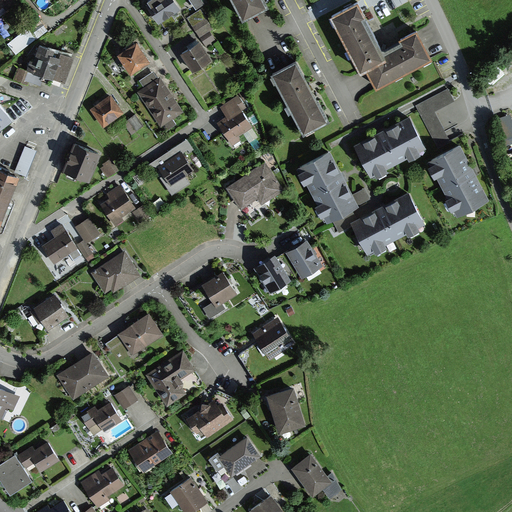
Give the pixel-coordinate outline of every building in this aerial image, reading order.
[(17,2),(14,0),(0,0),(0,13),(1,15),(17,2)] [(176,0),(145,0),(159,20),(160,19),(165,27),(177,19),(172,12),(181,6),(176,0)] [(264,0),(235,0),(243,15),(266,2),(264,0)] [(360,0),(351,0),(331,12),(361,67),(366,65),(376,85),(433,55),(417,26),(398,36),(400,39),(384,47),(365,13),(367,12),(360,0)] [(200,8),(187,17),(207,46),(217,40),(210,30),(213,28),(200,8)] [(28,26),(7,42),(16,53),(46,29),(43,25),(33,32),(28,26)] [(118,51),(130,71),(150,59),(137,39),(118,51)] [(199,39),(180,52),(193,70),(212,57),(199,39)] [(60,49),(39,41),(33,57),(30,56),(26,66),(29,67),(28,69),(19,66),(14,79),(40,88),(44,77),(63,83),(73,55),(60,50),(60,49)] [(270,71),(302,131),(328,117),(295,57),(270,71)] [(173,117),(184,110),(161,75),(158,77),(154,70),(137,80),(141,87),(137,90),(160,127),(163,125),(166,130),(176,123),(173,117)] [(447,87),(415,104),(439,151),(452,144),(434,109),(453,99),(447,87)] [(124,110),(111,92),(91,106),(103,124),(124,110)] [(227,114),(218,120),(233,144),(241,138),(239,135),(255,125),(243,106),(245,105),(239,94),(221,105),(227,114)] [(0,124),(1,126),(11,118),(0,103),(0,124)] [(135,112),(122,122),(131,134),(144,125),(135,112)] [(354,142),(371,176),(427,147),(409,113),(354,142)] [(165,173),(161,176),(172,193),(190,181),(185,174),(194,168),(184,153),(194,146),(188,137),(149,163),(159,165),(165,173)] [(90,178),(101,150),(75,140),(64,168),(90,178)] [(460,142),(429,158),(430,160),(427,162),(434,176),(436,175),(446,194),(444,195),(455,216),(489,198),(460,142)] [(329,150),(299,165),(300,167),(297,168),(304,182),(307,180),(317,200),(313,202),(324,222),(332,218),(338,231),(352,223),(351,220),(357,217),(352,207),(370,197),(365,186),(351,193),(329,150)] [(119,169),(111,157),(100,165),(107,177),(119,169)] [(266,161),(227,186),(242,209),(258,199),(262,205),(284,191),(266,161)] [(0,232),(3,230),(14,201),(14,199),(10,197),(18,175),(0,168),(0,232)] [(124,214),(137,206),(121,182),(106,192),(109,197),(100,202),(115,225),(126,218),(124,214)] [(357,217),(351,220),(352,223),(368,253),(387,244),(386,242),(408,231),(409,232),(425,223),(408,190),(357,217)] [(143,204),(132,210),(140,222),(150,215),(143,204)] [(90,216),(76,225),(87,240),(100,232),(90,216)] [(55,236),(43,244),(54,261),(71,250),(73,254),(80,250),(62,222),(51,230),(55,236)] [(306,238),(286,250),(301,276),(322,264),(306,238)] [(69,260),(72,265),(92,252),(84,239),(78,243),(83,250),(69,260)] [(124,249),(91,271),(105,291),(111,286),(114,290),(141,272),(124,249)] [(274,251),(253,264),(270,291),(292,278),(274,251)] [(223,270),(202,283),(213,301),(203,307),(210,318),(226,307),(223,302),(237,293),(223,270)] [(55,293),(30,309),(38,322),(43,318),(48,326),(68,313),(55,293)] [(149,312),(117,332),(131,355),(163,335),(149,312)] [(278,316),(253,332),(269,358),(295,342),(278,316)] [(183,349),(146,373),(167,405),(202,382),(193,369),(195,368),(183,349)] [(55,374),(71,399),(108,375),(93,351),(55,374)] [(0,384),(0,424),(7,409),(13,412),(21,394),(0,384)] [(116,393),(125,407),(138,398),(129,384),(116,393)] [(293,385),(267,393),(278,431),(305,423),(293,385)] [(201,406),(186,416),(197,432),(202,429),(207,436),(235,417),(223,400),(219,403),(215,397),(208,402),(202,401),(201,406)] [(103,428),(104,429),(122,418),(111,399),(98,407),(95,404),(88,408),(88,410),(82,414),(94,433),(103,428)] [(158,430),(130,449),(143,469),(171,450),(158,430)] [(220,453),(218,451),(208,458),(216,469),(213,471),(221,484),(233,475),(232,473),(261,453),(248,434),(220,453)] [(60,459),(48,439),(35,447),(33,443),(17,454),(26,467),(35,461),(42,471),(60,459)] [(15,451),(0,461),(0,476),(10,492),(32,477),(26,467),(17,454),(15,451)] [(328,497),(341,488),(332,471),(327,474),(312,453),(293,467),(312,494),(322,488),(328,497)] [(124,484),(112,465),(102,471),(99,468),(81,480),(97,506),(109,498),(107,494),(124,484)] [(191,476),(170,490),(185,511),(188,511),(208,499),(191,476)] [(284,511),(270,494),(250,509),(252,511),(284,511)] [(72,511),(63,498),(50,507),(48,504),(34,511),(72,511)]
